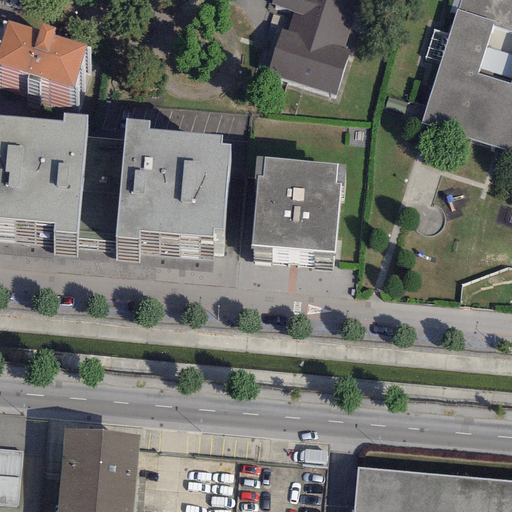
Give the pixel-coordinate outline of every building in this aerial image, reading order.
[(271,0),(270,4),(292,11),(286,30),(281,28),(266,75),(335,96),(350,50),(344,48),(359,0),(271,0)] [(511,0),(460,0),(458,10),(493,21),(491,26),(511,32),(511,0)] [(458,10),(418,124),(511,152),(511,32),(491,26),(493,21),(458,10)] [(37,31),(7,21),(0,42),(0,65),(73,88),(87,45),(53,35),(55,29),(39,24),(37,31)] [(148,122),(126,120),(124,140),(84,137),(86,116),(62,114),(61,121),(0,115),(0,216),(53,221),(53,230),(76,232),(75,238),(115,242),(115,236),(139,238),(140,231),(212,237),(213,228),(221,229),(229,143),(220,143),(220,136),(147,130),(148,122)] [(344,165),(255,156),(253,179),(256,179),(250,244),(334,252),(340,186),(342,186),(344,165)] [(132,511),(140,436),(63,429),(54,511),(132,511)] [(22,453),(0,451),(0,505),(18,507),(22,453)] [(511,511),(511,481),(356,469),(352,511),(511,511)]
